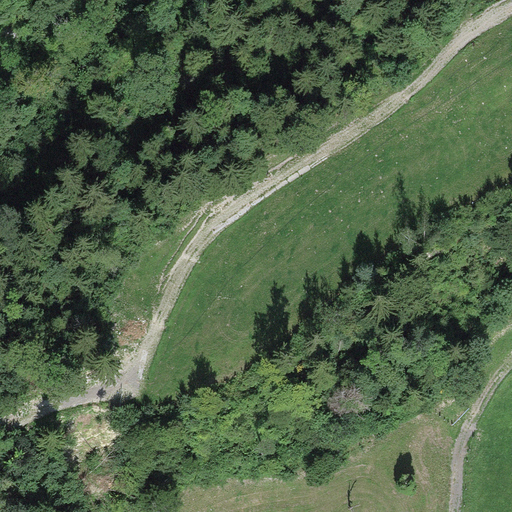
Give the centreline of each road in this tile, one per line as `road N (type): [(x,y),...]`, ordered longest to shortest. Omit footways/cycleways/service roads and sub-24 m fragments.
road 1 (track): [(0,433),(123,389),(170,287),(216,224),(370,119),(460,39),(511,7)]
road 2 (track): [(511,355),(480,388),(459,442),(447,511)]
